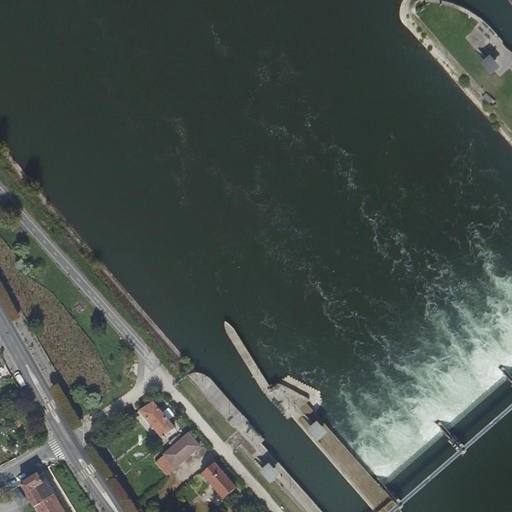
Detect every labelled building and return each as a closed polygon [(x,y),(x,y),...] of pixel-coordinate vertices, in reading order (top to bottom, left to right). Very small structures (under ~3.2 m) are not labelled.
[(492,74),(502,66),(492,54),(482,62),(492,74)] [(153,404),(139,412),(163,440),(175,429),(153,404)] [(200,447),(189,435),(165,456),(176,469),(200,447)] [(14,454),(6,440),(0,443),(0,461),(0,462),(14,454)] [(176,469),(165,456),(156,463),(167,476),(176,469)] [(262,470),(272,481),(280,475),(270,463),(262,470)] [(238,489),(216,464),(215,466),(204,475),(225,500),(236,490),(238,489)] [(38,475),(21,486),(30,502),(36,511),(63,511),(46,482),(43,484),(38,475)] [(185,502),(181,497),(175,502),(179,507),(185,502)] [(179,511),(171,503),(165,509),(167,511),(179,511)]
